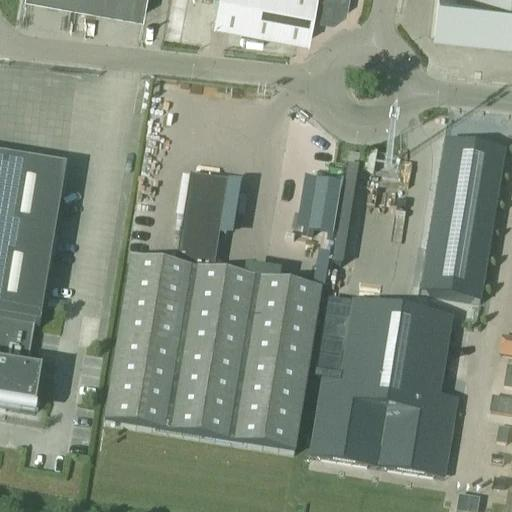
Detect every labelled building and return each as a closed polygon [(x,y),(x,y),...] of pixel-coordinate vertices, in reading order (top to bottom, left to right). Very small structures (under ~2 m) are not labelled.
[(52,0),(142,16),(145,0),(52,0)] [(313,19),(328,21),(346,9),(347,0),(217,0),(213,24),(309,41),(313,19)] [(511,0),(435,0),(432,37),(511,44),(511,0)] [(78,93),(0,80),(0,409),(34,415),(40,378),(26,376),(33,329),(39,329),(78,93)] [(503,154),(444,143),(416,301),(475,311),(503,154)] [(364,153),(360,173),(372,175),(376,155),(364,153)] [(359,157),(348,156),(347,164),(357,166),(359,157)] [(174,271),(130,264),(103,426),(293,457),(320,295),(212,277),(227,186),(189,180),(174,271)] [(340,384),(322,381),(309,459),(443,481),(456,403),(438,400),(451,321),(352,305),(340,384)] [(511,356),(511,336),(507,335),(502,354),(511,356)] [(469,380),(475,352),(455,348),(450,377),(469,380)] [(495,415),(511,416),(511,389),(498,388),(495,415)]
